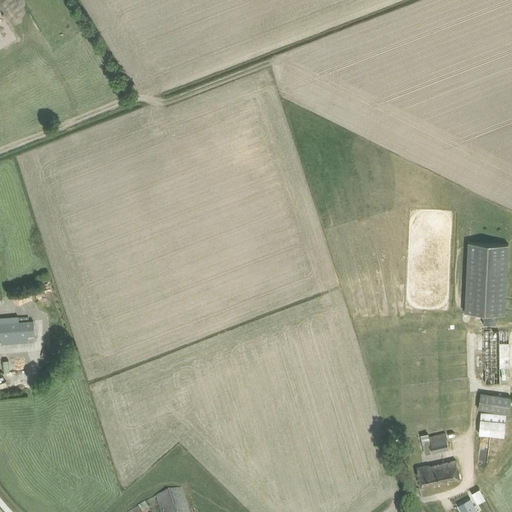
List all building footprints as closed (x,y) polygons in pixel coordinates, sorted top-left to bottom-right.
[(467,241),(464,312),(505,313),(508,243),(467,241)] [(484,313),(483,323),(495,324),(496,314),(484,313)] [(0,338),(35,336),(34,321),(0,323),(0,338)] [(506,367),(509,367),(509,329),(483,329),(483,333),(474,333),(474,347),(484,346),(485,381),(506,380),(506,367)] [(480,392),(478,408),(509,413),(511,396),(501,395),(480,392)] [(445,432),(429,436),(428,433),(421,435),(426,453),(432,452),(449,448),(445,432)] [(417,467),(419,478),(421,488),(460,480),(458,470),(456,460),(429,466),(429,465),(417,467)] [(188,511),(181,489),(157,496),(162,511),(188,511)] [(477,511),(470,498),(458,505),(461,511),(477,511)] [(150,511),(145,502),(128,511),(150,511)]
